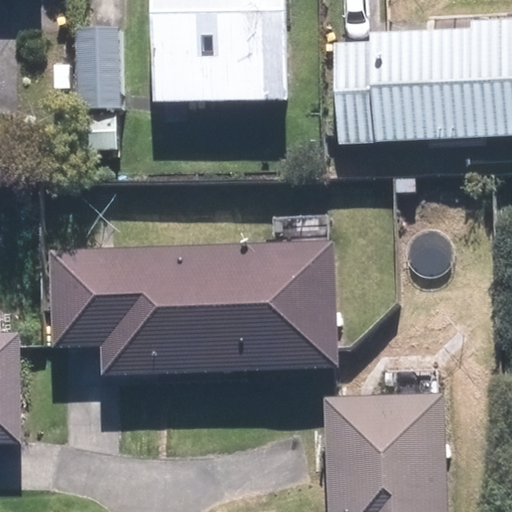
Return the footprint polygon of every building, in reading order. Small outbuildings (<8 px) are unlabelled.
[(303,0),(176,0),(175,88),(302,90),(303,0)] [(511,40),(352,48),(357,139),(511,131),(511,40)] [(341,242),(72,251),(75,337),(135,335),(137,368),(345,362),(341,242)] [(0,434),(26,434),(24,344),(0,344),(0,434)] [(458,511),(454,401),(351,405),(354,511),(458,511)]
